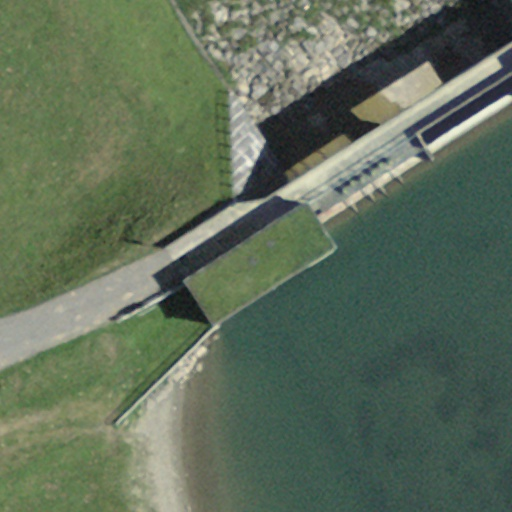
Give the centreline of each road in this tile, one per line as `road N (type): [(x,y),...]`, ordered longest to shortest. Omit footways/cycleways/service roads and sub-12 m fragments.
road 1 (track): [(292,217),(0,353)]
road 2 (track): [(292,217),(511,78)]
